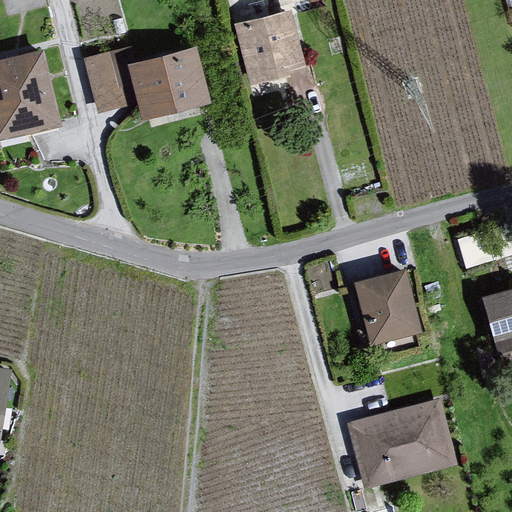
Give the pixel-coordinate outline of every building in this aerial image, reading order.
[(285,10),(228,24),(244,84),(300,70),(285,10)] [(188,46),(118,59),(134,119),(204,102),(188,46)] [(41,52),(0,60),(0,136),(58,126),(41,52)] [(399,267),(345,280),(363,347),(415,335),(399,267)] [(511,288),(472,297),(487,352),(511,344),(511,288)] [(0,424),(9,374),(0,371),(0,424)] [(436,400),(343,425),(362,492),(456,468),(436,400)]
